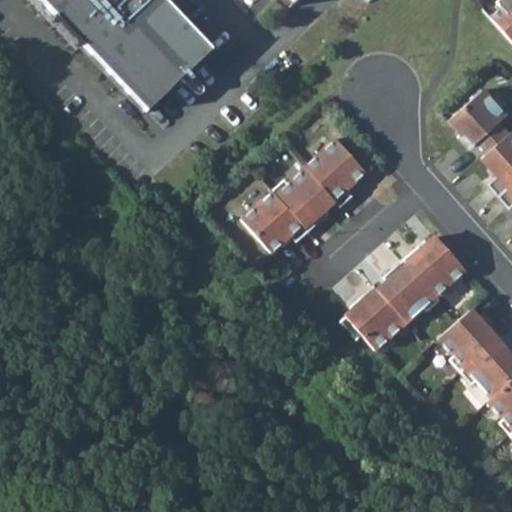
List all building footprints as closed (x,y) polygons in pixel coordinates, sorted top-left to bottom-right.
[(161,0),(38,0),(145,114),(211,52),(161,0)] [(499,9),(488,18),(511,45),(511,0),(497,0),(494,3),(499,9)] [(447,121),(471,148),(474,144),(484,155),(506,136),(496,124),(505,117),(482,91),(447,121)] [(486,186),(496,197),(511,183),(511,134),(510,132),(506,136),(484,155),(480,159),(496,177),(486,186)] [(364,173),(334,140),(302,168),(303,169),(332,201),(338,208),(350,197),(344,191),(364,173)] [(332,201),(303,169),(286,185),(282,181),(270,191),(271,192),(306,232),(326,214),(322,210),(332,201)] [(511,183),(496,197),(507,210),(511,205),(511,183)] [(271,192),(239,220),(269,254),(288,236),(294,243),(306,232),(271,192)] [(401,260),(434,297),(464,271),(434,237),(419,251),(416,247),(401,260)] [(376,292),(404,323),(421,308),(425,312),(437,301),(434,297),(401,260),(381,279),(385,283),(376,292)] [(360,336),(373,351),(404,323),(376,292),(371,287),(348,308),(351,311),(338,323),(354,341),(360,336)] [(456,322),(436,340),(452,357),(448,360),(459,373),(499,337),(481,317),(477,321),(468,311),(456,322)] [(511,378),(511,351),(499,337),(459,373),(469,385),(474,382),(489,399),(511,378)] [(497,423),(508,436),(511,432),(511,378),(489,399),(485,402),(501,420),(497,423)]
